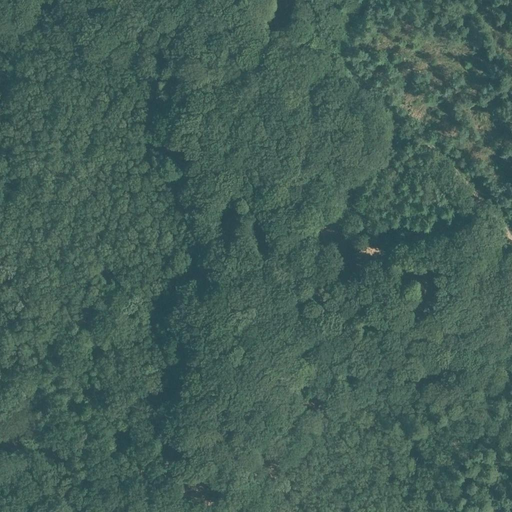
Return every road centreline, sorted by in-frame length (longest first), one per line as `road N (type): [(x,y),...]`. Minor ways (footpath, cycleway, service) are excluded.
road 1 (track): [(0,23),(84,28),(236,20),(310,5)]
road 2 (track): [(310,5),(344,60),(511,235)]
